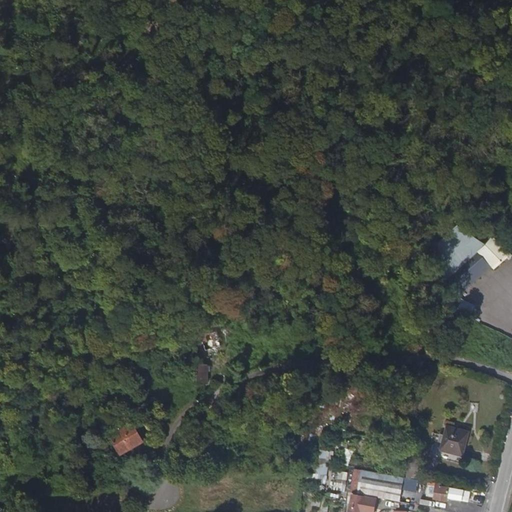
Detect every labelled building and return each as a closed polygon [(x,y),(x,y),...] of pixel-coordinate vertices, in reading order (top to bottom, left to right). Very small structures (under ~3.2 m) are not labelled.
[(449,278),(462,294),(510,254),(493,237),(485,246),(467,234),(434,262),(449,278)] [(461,300),(457,310),(471,317),(476,307),(461,300)] [(220,346),(216,332),(200,337),(204,351),(210,349),(211,352),(215,350),(214,348),(220,346)] [(253,359),(240,360),(241,369),(254,367),(253,359)] [(209,367),(196,367),(197,398),(203,394),(203,386),(206,385),(206,374),(209,374),(209,367)] [(150,406),(145,407),(148,416),(153,414),(150,406)] [(321,415),(314,412),(311,421),(318,423),(321,415)] [(136,432),(132,426),(111,441),(123,456),(146,441),(139,431),(136,432)] [(444,437),(441,452),(464,456),(468,432),(445,428),(444,437)] [(344,449),(341,466),(348,467),(351,451),(344,449)] [(328,477),(329,452),(318,452),(317,477),(328,477)] [(355,467),(351,491),(406,502),(408,492),(422,495),(425,480),(414,478),(381,472),(355,467)] [(333,471),(331,490),(345,492),(347,473),(333,471)] [(466,491),(443,486),(443,488),(436,487),(435,497),(440,498),(440,499),(449,501),(449,498),(464,501),(466,491)] [(376,511),(378,499),(352,494),(348,511),(376,511)]
